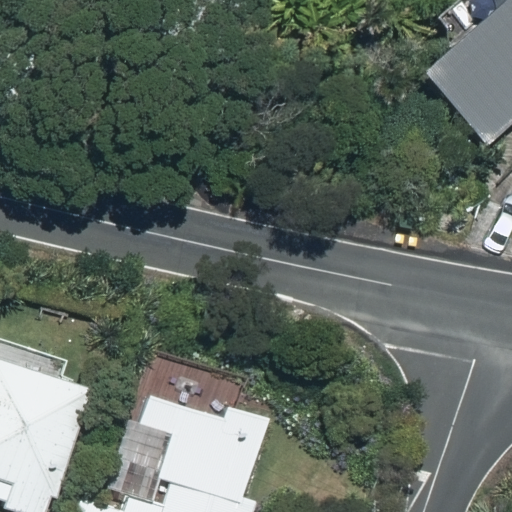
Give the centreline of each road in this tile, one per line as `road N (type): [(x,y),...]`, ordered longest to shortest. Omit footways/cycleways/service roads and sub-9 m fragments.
road 1 (secondary): [(0,193),(490,311)]
road 2 (residential): [(490,311),(427,511)]
